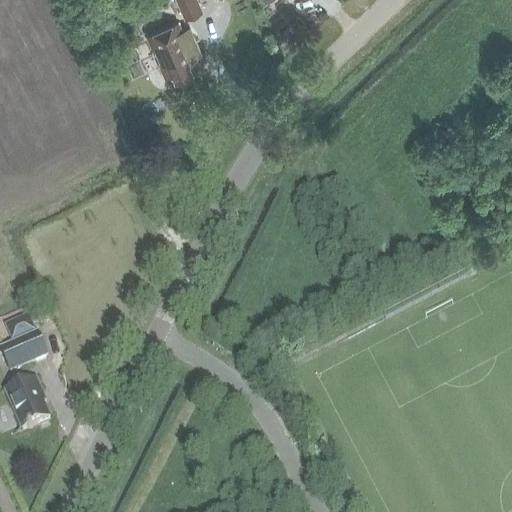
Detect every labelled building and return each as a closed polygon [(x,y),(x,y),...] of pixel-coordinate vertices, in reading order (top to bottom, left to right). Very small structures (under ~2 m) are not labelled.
[(197,0),(175,0),(185,21),(203,13),(197,0)] [(174,83),(191,75),(187,66),(194,62),(186,44),(184,45),(179,33),(181,33),(176,23),(145,37),(152,53),(154,52),(159,64),(157,64),(164,80),(171,77),(174,83)] [(4,328),(11,344),(36,333),(29,317),(4,328)] [(48,359),(38,335),(38,334),(0,350),(0,354),(9,376),(10,375),(48,359)] [(21,433),(49,420),(38,395),(41,394),(35,381),(5,394),(21,433)]
